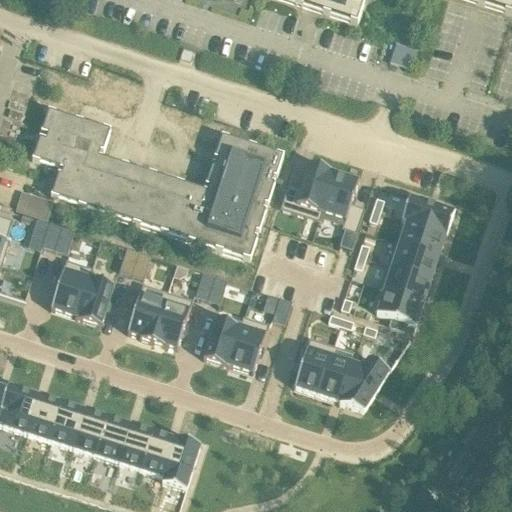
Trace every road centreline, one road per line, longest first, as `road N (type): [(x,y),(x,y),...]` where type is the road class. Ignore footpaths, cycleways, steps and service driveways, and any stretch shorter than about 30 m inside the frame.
road 1 (residential): [(0,20),(511,186)]
road 2 (residential): [(265,428),(351,452),(387,442),(460,329),(511,186)]
road 3 (residential): [(0,344),(265,428)]
road 4 (residential): [(265,428),(314,271)]
